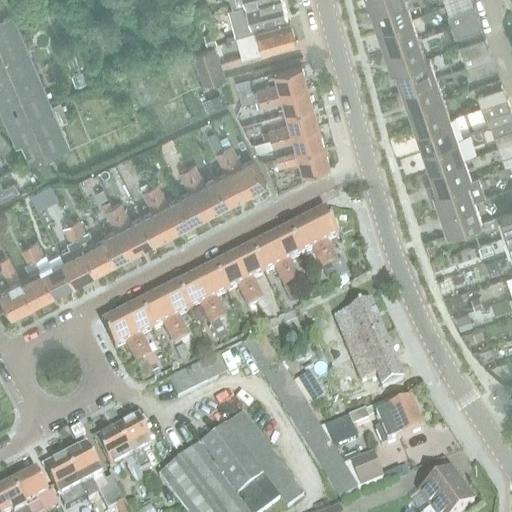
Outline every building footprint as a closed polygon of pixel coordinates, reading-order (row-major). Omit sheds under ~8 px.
[(236,34),(256,28),(254,23),(288,14),(284,0),(257,0),(246,3),(229,8),(236,34)] [(368,0),(371,8),(395,0),(368,0)] [(378,29),(412,17),(405,0),(395,0),(371,8),(378,29)] [(451,26),(478,16),(474,5),(447,15),(451,26)] [(67,145),(12,14),(0,19),(0,108),(7,126),(12,124),(28,161),(67,145)] [(478,16),(451,26),(456,38),(482,28),(478,16)] [(385,49),(418,37),(412,17),(378,29),(385,49)] [(290,19),(256,28),(236,34),(242,55),(296,41),(290,19)] [(391,69),(425,57),(418,37),(385,49),(391,69)] [(466,66),(493,57),(486,37),(459,46),(466,66)] [(215,45),(192,52),(203,83),(227,75),(215,45)] [(425,57),(391,69),(395,79),(399,78),(402,88),(436,76),(429,56),(425,57)] [(493,57),(466,66),(470,78),(497,68),(493,57)] [(258,96),(307,83),(302,64),(274,71),(277,82),(256,88),(258,96)] [(409,108),(443,97),(436,76),(402,88),(409,108)] [(285,111),(313,103),(307,83),(258,96),(261,105),(282,99),(285,111)] [(481,106),(507,97),(503,86),(478,96),(481,106)] [(416,129),(450,117),(443,97),(409,108),(416,129)] [(507,97),(481,106),(486,118),(511,109),(507,97)] [(270,137),(318,123),(313,103),(285,111),(288,122),(267,128),(270,137)] [(423,150),(457,137),(450,117),(416,129),(423,150)] [(296,150),(324,142),(318,123),(270,137),(272,145),(293,139),(296,150)] [(498,146),(511,140),(511,128),(494,135),(498,146)] [(0,160),(1,160),(0,158),(0,149),(9,144),(1,135),(0,136),(0,160)] [(430,170),(464,158),(457,137),(423,150),(430,170)] [(509,164),(511,163),(511,140),(498,146),(502,158),(506,156),(509,164)] [(302,173),(330,165),(324,142),(296,150),(275,156),(277,164),(298,158),(302,173)] [(224,148),(246,192),(265,182),(252,158),(241,164),(231,144),(224,148)] [(215,177),(228,202),(246,192),(224,148),(215,152),(226,172),(215,177)] [(429,193),(468,180),(471,179),(464,158),(430,170),(434,181),(426,183),(429,193)] [(186,167),(209,211),(228,202),(215,177),(204,183),(194,163),(186,167)] [(178,196),(191,221),(209,211),(186,167),(178,171),(189,191),(178,196)] [(440,212),(474,200),(486,197),(479,176),(471,179),(468,180),(429,193),(433,204),(437,202),(440,212)] [(0,198),(17,189),(13,180),(2,186),(0,182),(0,198)] [(50,183),(30,195),(38,210),(59,199),(50,183)] [(191,221),(178,196),(167,202),(157,183),(149,187),(172,230),(191,221)] [(154,240),(172,230),(149,187),(141,191),(151,210),(141,215),(154,240)] [(474,200),(440,212),(447,233),(481,221),(474,200)] [(154,240),(141,215),(130,221),(120,201),(112,206),(135,250),(154,240)] [(116,259),(135,250),(112,206),(104,209),(114,229),(104,234),(105,237),(116,259)] [(508,234),(511,232),(511,210),(501,215),(507,234),(508,234)] [(309,221),(331,265),(338,261),(329,242),(341,236),(328,211),(309,221)] [(70,223),(77,236),(85,232),(78,219),(70,223)] [(323,269),(331,265),(309,221),(290,230),(303,255),(307,263),(317,258),(323,269)] [(69,240),(77,236),(70,223),(62,227),(69,240)] [(291,261),(303,255),(290,230),(271,240),(294,284),(301,280),(291,261)] [(74,281),(95,271),(82,245),(77,236),(69,240),(66,242),(71,251),(72,250),(73,254),(62,259),(74,281)] [(92,240),(82,245),(95,271),(116,259),(105,237),(94,243),(92,240)] [(36,240),(28,244),(28,245),(34,256),(42,252),(36,240)] [(286,288),(294,284),(271,240),(253,249),(265,274),(276,269),(286,288)] [(27,262),(35,258),(34,256),(28,245),(21,249),(27,262)] [(254,280),(265,274),(253,249),(234,259),(256,302),(264,299),(254,280)] [(0,263),(5,274),(15,269),(8,256),(0,259),(0,263)] [(21,280),(33,303),(53,292),(40,267),(35,258),(27,262),(25,264),(31,275),(21,280)] [(53,292),(74,281),(62,259),(52,265),(50,261),(40,267),(53,292)] [(248,307),(256,302),(234,259),(216,268),(228,293),(239,288),(248,307)] [(217,299),(228,293),(216,268),(197,277),(219,321),(227,318),(217,299)] [(33,303),(21,280),(15,269),(5,274),(10,283),(8,283),(10,286),(0,291),(0,294),(10,315),(33,303)] [(211,325),(219,321),(197,277),(178,287),(191,312),(201,306),(211,325)] [(180,317),(191,312),(178,287),(160,296),(182,340),(190,336),(180,317)] [(174,344),(182,340),(160,296),(141,306),(154,330),(164,325),(174,344)] [(403,379),(370,302),(339,315),(345,330),(349,329),(351,335),(357,332),(361,343),(348,348),(362,381),(377,375),(382,388),(403,379)] [(143,336),(154,330),(141,306),(123,315),(145,359),(152,355),(143,336)] [(137,363),(145,359),(123,315),(103,325),(116,349),(127,344),(137,363)] [(248,356),(267,344),(260,334),(241,346),(248,356)] [(254,366),(273,354),(267,344),(248,356),(254,366)] [(261,376),(280,365),(273,354),(254,366),(261,376)] [(207,361),(216,379),(226,374),(217,356),(207,361)] [(206,384),(216,379),(207,361),(197,366),(206,384)] [(267,387),(286,375),(280,365),(261,376),(267,387)] [(197,389),(206,384),(197,366),(187,371),(197,389)] [(187,394),(197,389),(187,371),(178,376),(187,394)] [(273,397),(292,385),(286,375),(267,387),(273,397)] [(177,399),(187,394),(178,376),(168,381),(177,399)] [(280,407),(299,395),(292,385),(273,397),(280,407)] [(286,417),(305,405),(299,395),(280,407),(286,417)] [(412,403),(377,418),(382,430),(379,437),(380,440),(381,444),(389,446),(423,432),(412,403)] [(293,427),(312,416),(305,405),(286,417),(293,427)] [(354,426),(371,419),(367,410),(350,417),(354,426)] [(233,435),(249,424),(242,414),(226,426),(233,435)] [(299,438),(318,426),(312,416),(293,427),(299,438)] [(116,429),(140,473),(149,468),(141,454),(154,447),(138,417),(116,429)] [(239,445),(255,433),(249,424),(233,435),(239,445)] [(239,445),(233,435),(226,426),(201,445),(243,501),(251,495),(259,488),(268,482),(266,481),(260,472),(253,463),(246,454),(239,445)] [(306,448),(325,436),(318,426),(299,438),(306,448)] [(127,469),(135,464),(116,429),(95,440),(111,470),(124,463),(127,469)] [(246,454),(262,442),(255,433),(239,445),(246,454)] [(312,458),(331,446),(325,436),(306,448),(312,458)] [(253,463),(269,451),(262,442),(246,454),(253,463)] [(114,507),(117,511),(128,511),(111,479),(105,482),(86,445),(66,456),(82,487),(91,482),(107,511),(114,507)] [(318,468),(337,456),(331,446),(312,458),(318,468)] [(185,511),(245,511),(198,447),(159,476),(185,511)] [(260,472),(276,460),(269,451),(253,463),(260,472)] [(75,503),(69,493),(82,487),(66,456),(42,468),(64,509),(75,503)] [(325,479),(344,467),(337,456),(318,468),(325,479)] [(357,467),(365,487),(389,477),(381,457),(357,467)] [(266,481),(282,469),(276,460),(260,472),(266,481)] [(136,484),(143,480),(140,473),(135,464),(127,469),(136,484)] [(331,489),(350,477),(344,467),(325,479),(331,489)] [(273,490),(289,478),(282,469),(266,481),(268,482),(273,490)] [(14,483),(27,508),(38,503),(36,499),(48,493),(36,471),(14,483)] [(458,511),(473,502),(451,471),(421,493),(431,507),(424,511),(458,511)] [(350,477),(331,489),(338,499),(357,487),(350,477)] [(280,499),(296,487),(289,478),(273,490),(279,498),(280,499)] [(279,498),(273,490),(268,482),(259,488),(271,504),(279,498)] [(29,511),(27,508),(14,483),(0,489),(0,511),(29,511)] [(296,487),(280,499),(287,508),(303,496),(296,487)] [(263,511),(271,504),(259,488),(251,495),(263,511)] [(251,511),(261,511),(263,511),(251,495),(243,501),(251,511)]
